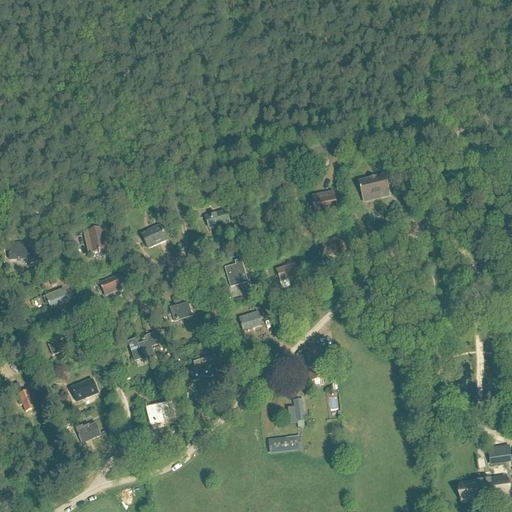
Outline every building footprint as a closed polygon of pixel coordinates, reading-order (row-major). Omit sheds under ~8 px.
[(384,176),(360,182),(364,198),(388,192),(384,176)] [(358,182),(345,185),(351,207),(364,203),(358,182)] [(337,213),(334,196),(312,200),(315,216),(337,213)] [(259,219),(279,215),(276,200),(256,204),(259,219)] [(209,230),(229,223),(226,212),(205,218),(209,230)] [(161,227),(141,236),(148,250),(167,242),(161,227)] [(103,230),(88,233),(93,254),(107,251),(103,230)] [(249,235),(240,238),(243,247),(251,244),(249,235)] [(75,238),(75,253),(88,253),(88,238),(75,238)] [(136,239),(131,241),(134,248),(139,245),(136,239)] [(336,257),(343,255),(338,239),(319,244),(323,259),(336,256),(336,257)] [(10,262),(36,260),(35,246),(9,248),(10,262)] [(235,266),(225,269),(231,289),(243,286),(240,277),(245,276),(241,261),(234,263),(235,266)] [(295,265),(277,271),(280,283),(281,288),(283,288),(288,287),(290,285),(288,280),(299,277),(295,265)] [(121,277),(99,285),(102,294),(114,290),(115,295),(127,290),(121,277)] [(64,290),(46,297),(51,311),(70,303),(64,290)] [(188,304),(169,310),(174,324),(193,318),(188,304)] [(243,333),(263,328),(258,314),(239,319),(243,333)] [(494,339),(503,337),(501,327),(493,329),(494,339)] [(54,358),(73,348),(68,338),(49,347),(54,358)] [(154,358),(151,350),(151,349),(149,342),(148,342),(137,346),(136,341),(128,344),(131,353),(134,364),(141,362),(154,358)] [(163,356),(160,347),(155,349),(157,358),(163,356)] [(310,383),(324,381),(322,368),(333,366),(331,349),(323,350),(324,357),(321,357),(320,350),(305,352),(310,383)] [(195,369),(189,372),(193,383),(213,376),(209,365),(212,364),(210,358),(198,362),(193,364),(195,369)] [(302,385),(301,370),(292,371),(292,385),(302,385)] [(38,372),(31,375),(33,381),(38,378),(41,377),(38,372)] [(71,389),(77,404),(98,396),(92,382),(71,389)] [(23,394),(20,384),(13,387),(17,396),(16,397),(20,408),(22,407),(25,415),(35,411),(32,403),(34,402),(30,392),(23,394)] [(312,413),(320,412),(320,399),(311,400),(312,413)] [(302,401),(293,402),(294,409),(296,423),(297,423),(304,422),(305,422),(302,401)] [(150,426),(174,421),(170,404),(146,409),(150,426)] [(97,425),(77,433),(81,445),(102,438),(97,425)] [(61,437),(68,434),(65,428),(59,431),(61,437)] [(298,440),(271,443),(272,454),(299,451),(298,440)] [(509,448),(488,451),(490,466),(511,463),(509,448)] [(451,501),(452,507),(460,506),(457,474),(449,475),(451,498),(458,498),(458,500),(451,501)] [(488,481),(459,485),(462,505),(509,498),(506,478),(495,480),(496,484),(489,485),(488,481)] [(11,493),(1,499),(7,509),(17,504),(11,493)]
